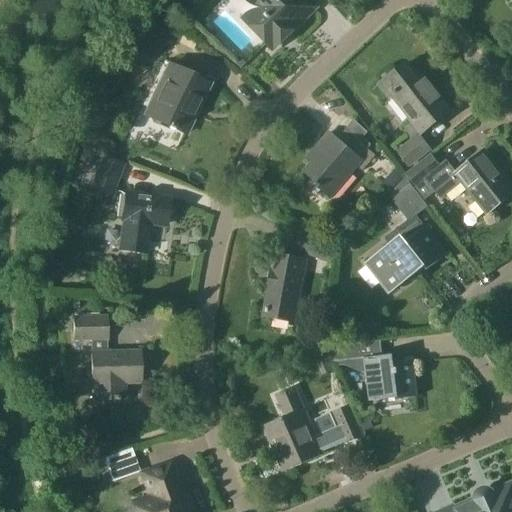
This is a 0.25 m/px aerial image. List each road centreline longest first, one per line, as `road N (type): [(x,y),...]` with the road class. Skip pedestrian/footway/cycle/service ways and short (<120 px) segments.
road 1 (residential): [(243,511),(205,421),(200,364),(224,214),(251,149),(293,93),(400,0)]
road 2 (residential): [(511,423),(312,511)]
road 3 (residential): [(511,414),(465,351),(458,326),(468,301),(511,267)]
road 4 (residential): [(511,108),(422,0)]
